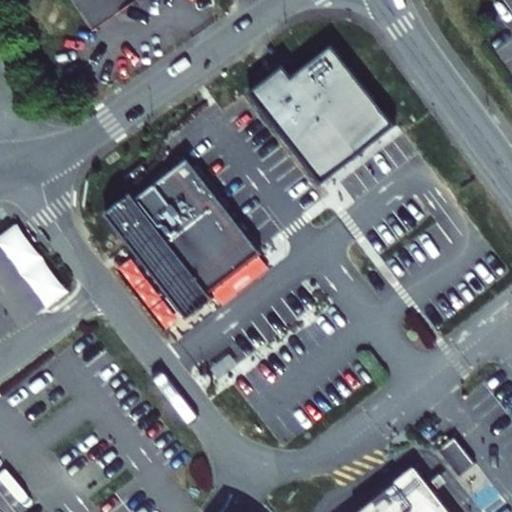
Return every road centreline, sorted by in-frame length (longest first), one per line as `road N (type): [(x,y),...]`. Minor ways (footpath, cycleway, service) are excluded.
road 1 (unclassified): [(511,303),(386,415),(316,460),(279,465),(245,457),(187,395)]
road 2 (unclassified): [(13,160),(108,123),(291,0)]
road 3 (unclassified): [(13,160),(187,395)]
road 4 (unclassified): [(511,175),(386,0)]
